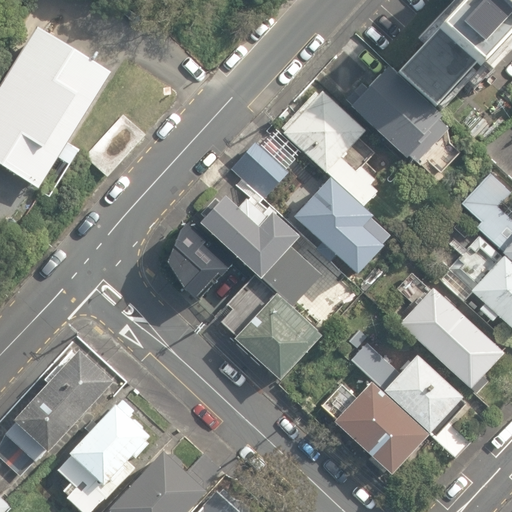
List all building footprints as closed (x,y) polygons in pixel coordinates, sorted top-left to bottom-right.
[(511,0),(455,0),(420,38),(427,45),(400,75),(438,111),(476,71),(486,80),(511,53),(511,0)] [(0,91),(0,161),(44,188),(61,157),(74,164),(83,149),(71,142),(117,72),(42,26),(0,91)] [(360,108),(416,159),(450,121),(438,111),(400,75),(394,70),(360,108)] [(284,129),(372,208),(389,189),(350,155),(373,129),(323,84),(284,129)] [(149,134),(123,111),(84,156),(110,179),(149,134)] [(269,206),(297,175),(260,142),(232,173),(269,206)] [(511,195),(511,180),(498,168),(464,206),(511,248),(511,207),(506,202),(511,195)] [(404,239),(402,237),(337,179),(301,220),(366,277),(387,253),(389,254),(391,255),(394,255),(397,255),(400,254),(402,252),(404,250),(405,247),(405,245),(405,242),(404,239)] [(272,280),(311,236),(284,212),(269,229),(246,208),(251,203),(237,190),(209,222),(272,280)] [(208,303),(247,259),(201,218),(162,262),(208,303)] [(454,271),(445,282),(466,301),(476,290),(489,302),(488,304),(488,307),(489,309),(489,312),(491,314),(493,315),(495,317),(497,318),(500,318),(502,318),(504,317),(506,316),(511,321),(511,253),(508,256),(480,231),(449,266),(454,271)] [(482,389),(511,355),(511,346),(442,284),(408,322),(482,389)] [(291,382),(332,336),(286,295),(279,303),(268,293),(257,306),(243,294),(221,319),(291,382)] [(129,379),(80,337),(46,376),(53,381),(7,434),(10,436),(0,448),(0,456),(27,480),(56,447),(64,454),(129,379)] [(475,396),(425,351),(392,387),(443,433),(475,396)] [(401,477),(441,433),(383,382),(368,399),(344,378),(321,405),(401,477)] [(162,433),(127,400),(59,473),(70,484),(64,491),(86,511),(101,511),(120,492),(116,489),(140,463),(137,460),(162,433)] [(472,445),(452,427),(439,442),(458,460),(472,445)] [(194,511),(216,487),(167,445),(109,511),(194,511)] [(0,511),(12,511),(17,507),(0,491),(0,511)] [(242,511),(222,492),(203,511),(242,511)]
